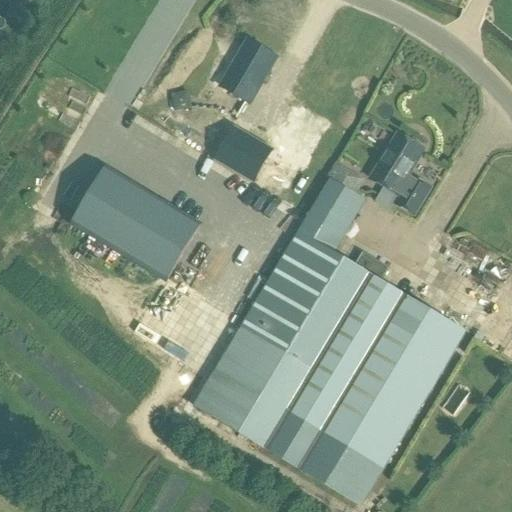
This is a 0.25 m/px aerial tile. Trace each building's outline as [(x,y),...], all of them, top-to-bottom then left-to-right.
[(13,0),(7,10),(19,17),(29,0),(13,0)] [(248,41),(219,88),(249,106),(277,59),(248,41)] [(234,130),(217,161),(254,183),(272,152),(234,130)] [(424,151),(398,136),(371,180),(402,199),(397,206),(414,217),(431,189),(414,179),(413,180),(408,177),(424,151)] [(106,172),(74,225),(168,281),(199,228),(106,172)] [(240,331),(194,407),(355,504),(450,346),(398,314),(407,299),(381,283),(389,269),(363,254),(355,268),(329,252),(361,199),(331,181),(240,331)] [(448,191),(426,228),(436,233),(457,196),(448,191)] [(161,318),(178,327),(192,299),(175,291),(161,318)]
